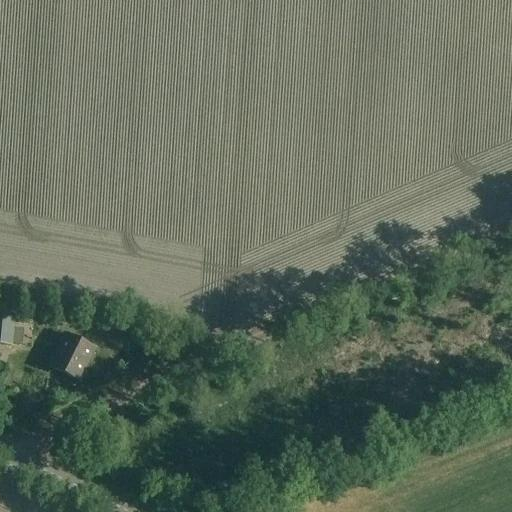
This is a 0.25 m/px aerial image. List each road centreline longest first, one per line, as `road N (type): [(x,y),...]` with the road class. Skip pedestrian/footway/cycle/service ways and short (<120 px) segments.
road 1 (track): [(8,460),(511,242)]
road 2 (tertiary): [(115,511),(0,456)]
